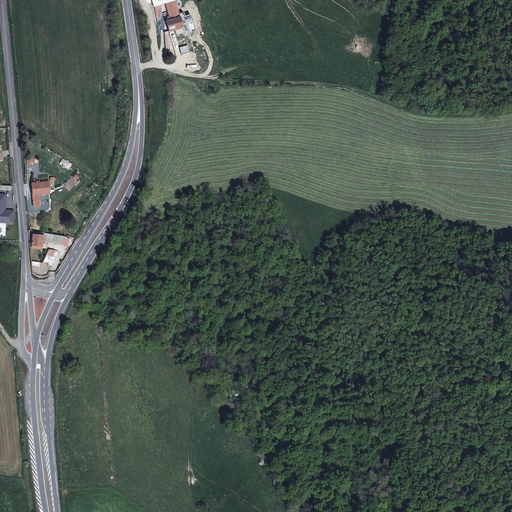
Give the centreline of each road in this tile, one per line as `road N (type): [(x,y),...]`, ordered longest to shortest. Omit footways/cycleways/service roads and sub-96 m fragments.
road 1 (tertiary): [(3,0),(26,286)]
road 2 (secondary): [(137,68),(135,127),(121,180),(54,293)]
road 3 (secondary): [(77,280),(139,167),(137,68)]
road 4 (secondary): [(33,367),(46,511)]
road 5 (secondary): [(59,511),(45,383)]
